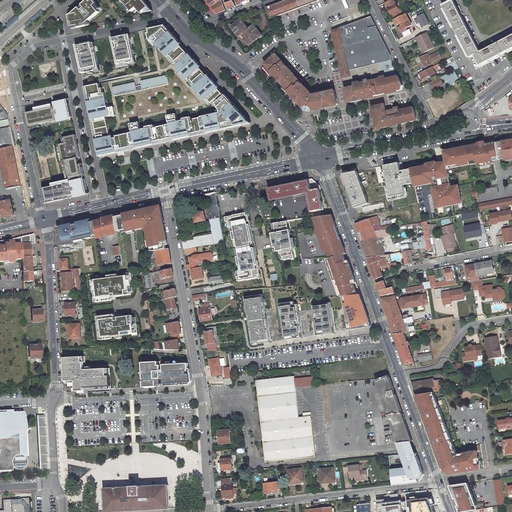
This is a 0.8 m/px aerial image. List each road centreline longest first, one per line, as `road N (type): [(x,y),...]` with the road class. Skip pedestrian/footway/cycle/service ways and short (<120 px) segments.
road 1 (unclassified): [(44,219),(8,68),(35,45),(171,16)]
road 2 (residential): [(164,191),(200,391)]
road 3 (unknown): [(331,454),(260,464),(250,401),(200,391)]
road 4 (residential): [(53,400),(44,219)]
road 5 (tertiary): [(191,36),(237,67),(318,158)]
road 6 (secondary): [(318,158),(164,191)]
road 7 (secondary): [(318,158),(340,161),(466,133)]
road 8 (residential): [(511,248),(366,284)]
road 9 (residential): [(53,400),(200,391)]
road 10 (residential): [(295,499),(440,483)]
road 11 (residential): [(438,127),(371,0)]
road 12 (tertiary): [(318,158),(366,284)]
road 13 (residential): [(400,374),(437,365),(464,329),(511,318)]
road 14 (secondary): [(438,127),(318,158)]
road 15 (secondary): [(164,191),(44,219)]
